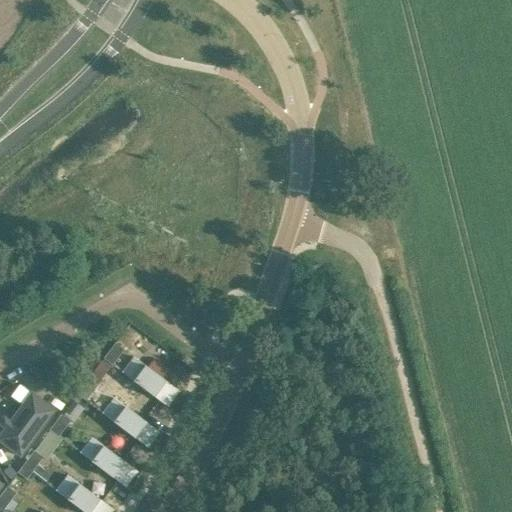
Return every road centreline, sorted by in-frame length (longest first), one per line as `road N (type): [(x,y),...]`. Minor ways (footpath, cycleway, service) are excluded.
road 1 (track): [(438,511),(376,284),(361,249),(324,232)]
road 2 (residential): [(0,370),(127,292),(241,364)]
road 3 (unclassified): [(293,221),(302,176),(295,89),(274,41),(230,0)]
road 4 (tertiary): [(0,150),(98,71),(144,0)]
road 5 (unclassified): [(241,364),(169,511)]
road 6 (tertiary): [(99,0),(0,113)]
